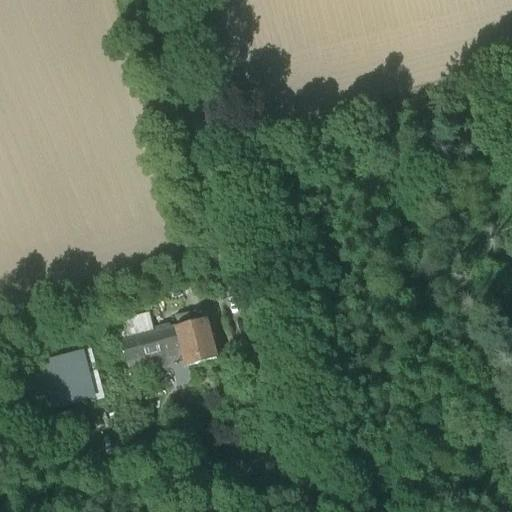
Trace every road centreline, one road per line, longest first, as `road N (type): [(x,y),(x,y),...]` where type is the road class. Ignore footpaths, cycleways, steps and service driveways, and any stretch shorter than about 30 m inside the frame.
road 1 (unclassified): [(163,0),(309,511)]
road 2 (track): [(202,140),(511,69)]
road 3 (track): [(290,446),(51,511)]
